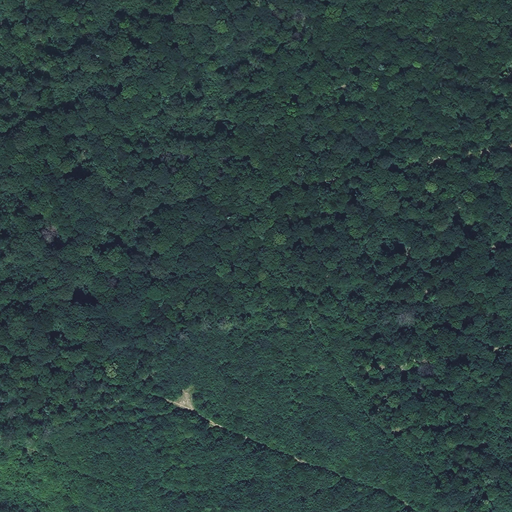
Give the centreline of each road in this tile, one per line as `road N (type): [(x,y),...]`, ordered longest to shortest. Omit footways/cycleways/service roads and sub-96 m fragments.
road 1 (track): [(417,511),(166,399),(0,342)]
road 2 (track): [(0,432),(126,484),(164,472),(183,437),(216,425)]
